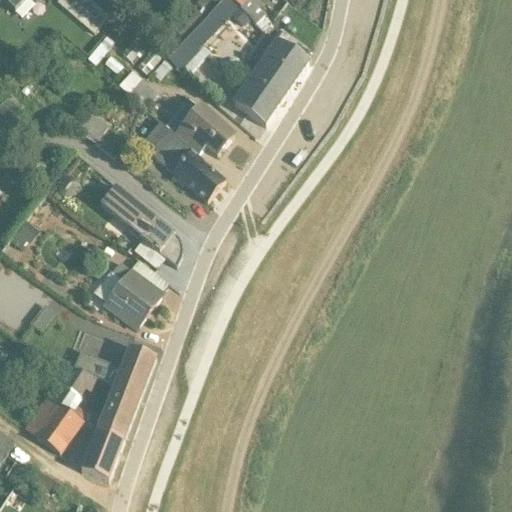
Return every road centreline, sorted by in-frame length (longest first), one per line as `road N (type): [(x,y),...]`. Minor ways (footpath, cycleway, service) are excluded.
road 1 (track): [(228,511),(234,466),(268,383),(398,147),(442,0)]
road 2 (unclassified): [(209,255),(328,62),(343,0)]
road 3 (unclassified): [(121,511),(209,255)]
road 4 (residential): [(209,255),(74,153),(0,142)]
